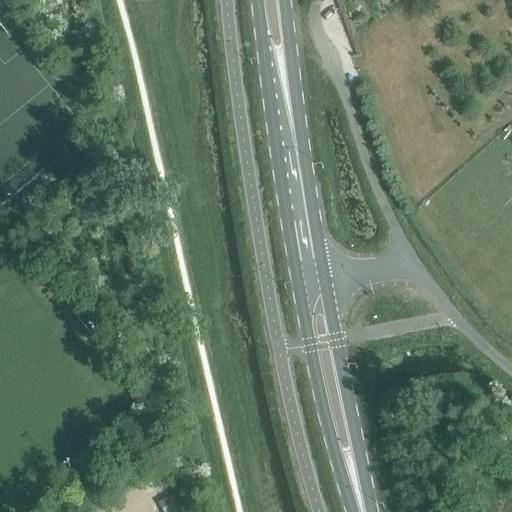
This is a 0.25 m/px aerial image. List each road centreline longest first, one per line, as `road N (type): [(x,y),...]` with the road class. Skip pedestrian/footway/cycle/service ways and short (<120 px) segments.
road 1 (primary): [(311,280),(273,0)]
road 2 (unclassified): [(511,373),(412,264),(311,280)]
road 3 (primary): [(361,511),(311,280)]
